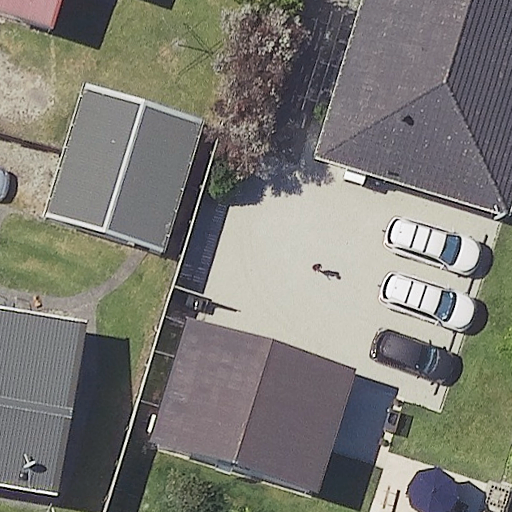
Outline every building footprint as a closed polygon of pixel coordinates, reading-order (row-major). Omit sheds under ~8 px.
[(0,0),(0,11),(44,23),(50,0),(0,0)] [(511,0),(359,0),(312,158),(498,215),(511,167),(511,0)] [(196,114),(81,81),(43,215),(158,248),(196,114)] [(464,319),(389,276),(349,347),(424,390),(464,319)] [(346,372),(180,319),(142,437),(308,490),(346,372)] [(72,333),(0,321),(0,486),(45,494),(72,333)]
